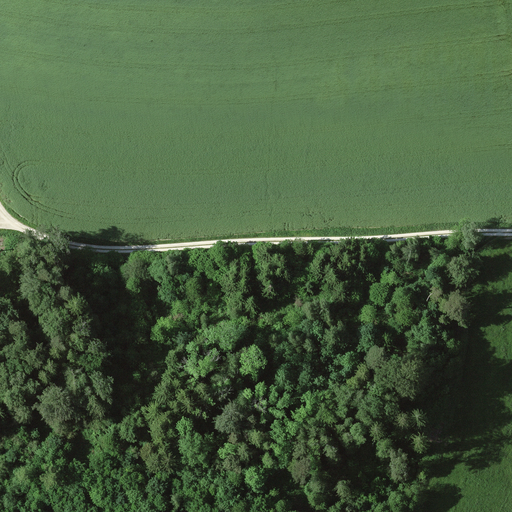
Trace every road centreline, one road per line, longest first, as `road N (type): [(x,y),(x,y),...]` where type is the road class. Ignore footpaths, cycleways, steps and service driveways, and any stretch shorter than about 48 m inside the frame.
road 1 (track): [(0,208),(45,237),(134,248),(251,236),(511,232)]
road 2 (track): [(227,511),(336,410),(383,335),(501,231)]
road 3 (track): [(311,438),(361,431),(436,457)]
